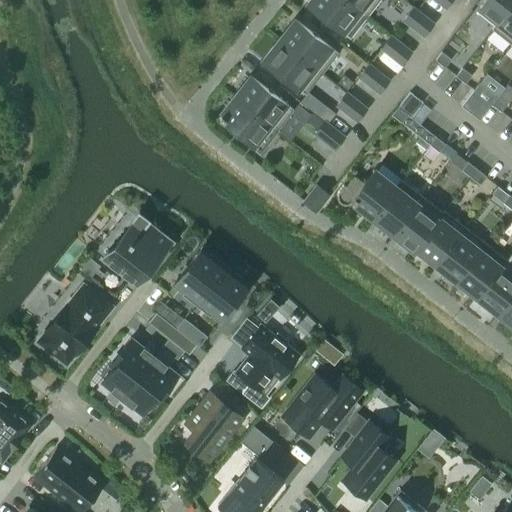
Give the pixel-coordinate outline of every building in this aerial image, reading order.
[(366,17),(344,0),(310,0),(307,4),(350,37),(366,17)] [(378,0),(344,0),(366,17),(378,0)] [(511,0),(484,0),(479,7),(497,21),(491,28),(492,29),(511,2),(511,0)] [(511,2),(492,29),(510,43),(511,40),(511,2)] [(423,35),(432,23),(413,8),(404,19),(423,35)] [(337,53),(295,19),(279,40),(321,73),(337,53)] [(401,63),(410,51),(390,36),(381,48),(401,63)] [(321,73),(279,40),(263,60),(305,94),(321,73)] [(450,59),(441,51),(434,59),(444,67),(450,59)] [(378,91),(388,80),(368,64),(359,76),(378,91)] [(471,75),(461,68),(455,75),(464,83),(471,75)] [(277,129),(293,109),(250,76),(234,96),(277,130),(277,129)] [(497,96),(488,88),(481,96),(491,104),(497,96)] [(356,120),(365,108),(346,93),(337,104),(356,120)] [(277,129),(277,130),(234,96),(218,117),(221,119),(220,121),(229,129),(231,126),(251,143),(249,145),(260,153),(278,130),(277,129)] [(506,103),(497,96),(491,104),(500,111),(506,103)] [(400,122),(407,114),(397,106),(391,114),(400,122)] [(334,148),(343,136),(324,121),(314,133),(334,148)] [(429,144),(435,136),(425,128),(419,136),(429,144)] [(438,151),(444,143),(435,136),(429,144),(438,151)] [(470,176),(476,169),(467,161),(461,169),(470,176)] [(479,184),(486,176),(476,169),(470,176),(479,184)] [(349,203),(351,201),(371,217),(401,179),(400,179),(394,186),(373,170),(364,182),(354,175),(345,185),(343,184),(338,190),(336,195),(337,199),(341,203),(345,204),(349,203)] [(422,196),(401,179),(371,217),(381,224),(379,226),(389,234),(391,232),(392,233),(422,196)] [(315,210),(330,191),(319,182),(304,201),(315,210)] [(511,209),(511,208),(511,196),(508,194),(502,202),(511,209)] [(411,248),(413,249),(444,210),(443,210),(442,211),(422,196),(392,233),(402,240),(400,243),(410,250),(411,248)] [(127,209),(80,268),(116,297),(130,279),(134,283),(170,238),(127,209)] [(465,226),(444,210),(413,249),(414,250),(415,248),(416,249),(414,251),(424,258),(426,256),(435,264),(465,226)] [(485,243),(465,226),(435,264),(445,271),(443,273),(452,281),(454,279),(456,280),(485,243)] [(506,259),(485,243),(456,280),(458,281),(456,283),(465,291),(467,289),(477,296),(506,259)] [(225,265),(202,246),(172,284),(195,303),(225,265)] [(511,294),(511,263),(506,259),(477,296),(478,298),(477,300),(486,307),(488,305),(497,313),(511,294)] [(195,303),(219,321),(249,283),(225,265),(195,303)] [(116,297),(80,268),(29,332),(66,361),(116,297)] [(511,327),(511,294),(497,313),(507,320),(505,322),(511,327)] [(175,328),(155,312),(148,321),(168,337),(175,328)] [(259,326),(240,349),(250,357),(246,363),(243,361),(234,373),(247,383),(239,393),(259,409),(267,398),(258,391),(271,374),(278,379),(296,355),(283,345),(285,342),(275,334),(273,337),(259,326)] [(188,353),(196,344),(175,328),(168,337),(188,353)] [(101,381),(121,397),(154,355),(130,337),(109,364),(112,366),(101,381)] [(156,401),(178,374),(154,355),(121,397),(141,413),(153,399),(156,401)] [(328,390),(311,377),(278,419),(305,440),(318,424),(329,433),(359,394),(338,377),(328,390)] [(191,429),(181,441),(209,462),(245,416),(209,388),(182,422),(191,429)] [(0,460),(21,433),(22,434),(31,423),(0,398),(0,460)] [(385,433),(368,420),(348,445),(360,455),(341,479),(364,497),(395,459),(376,444),(385,433)] [(56,445),(32,476),(78,511),(80,511),(103,483),(56,445)] [(254,457),(217,504),(226,511),(257,511),(283,480),(254,457)] [(396,493),(381,511),(428,511),(420,506),(417,510),(396,493)] [(511,511),(511,496),(499,511),(496,511),(494,510),(492,511),(511,511)]
